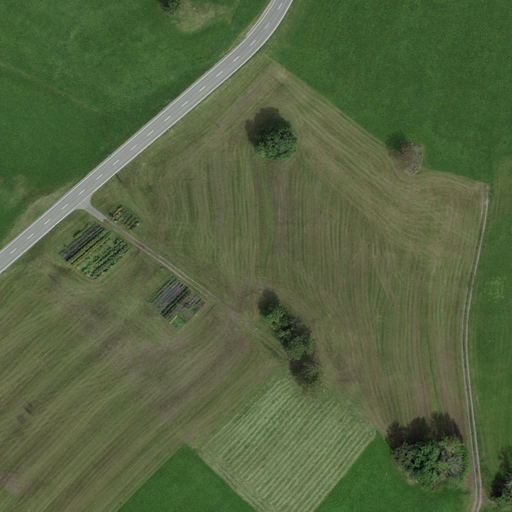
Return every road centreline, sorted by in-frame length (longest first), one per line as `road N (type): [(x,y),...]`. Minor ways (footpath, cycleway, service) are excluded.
road 1 (secondary): [(285,0),(240,57),(0,266)]
road 2 (track): [(476,511),(465,340),(490,200)]
